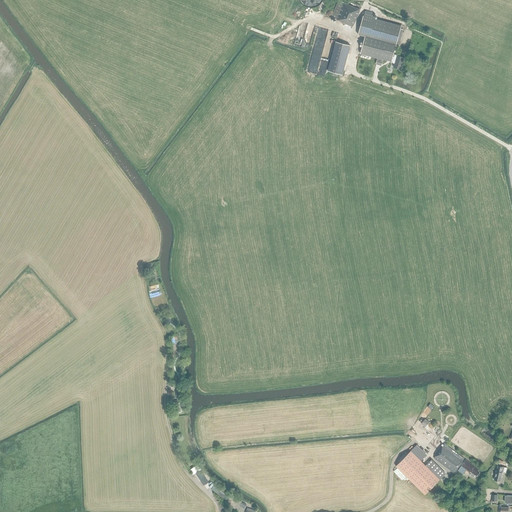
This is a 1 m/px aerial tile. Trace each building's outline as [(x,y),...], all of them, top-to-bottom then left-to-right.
[(361,10),(338,1),(331,18),(354,27),(361,10)] [(394,64),(393,68),(401,70),(404,59),(393,55),(399,34),(401,26),(374,18),(375,14),(366,11),(364,16),(361,22),(358,34),(365,36),(360,53),(369,55),(391,62),(392,61),(393,61),(392,63),(393,64),(394,64)] [(299,27),(295,45),(301,46),(305,29),(299,27)] [(342,75),(350,45),(335,42),(328,71),(342,75)] [(171,336),(171,344),(179,343),(178,335),(171,336)] [(177,401),(174,401),(175,411),(177,411),(178,412),(180,412),(181,411),(183,411),(182,393),(176,394),(176,399),(177,399),(177,401)] [(464,459),(444,444),(434,458),(453,473),(464,459)] [(410,451),(395,466),(424,495),(445,473),(431,459),(425,466),(420,461),(410,451)] [(461,465),(458,470),(463,474),(466,470),(471,474),(470,475),(473,477),(475,475),(477,476),(480,472),(478,471),(479,470),(465,459),(461,465)] [(194,460),(190,463),(196,473),(200,479),(205,476),(200,470),(194,460)] [(496,471),(494,480),(500,481),(501,477),(503,472),(501,472),(503,467),(498,466),(497,471),(496,471)] [(216,483),(211,489),(217,493),(218,491),(222,487),(216,483)] [(231,494),(222,487),(218,491),(228,498),(231,494)]
